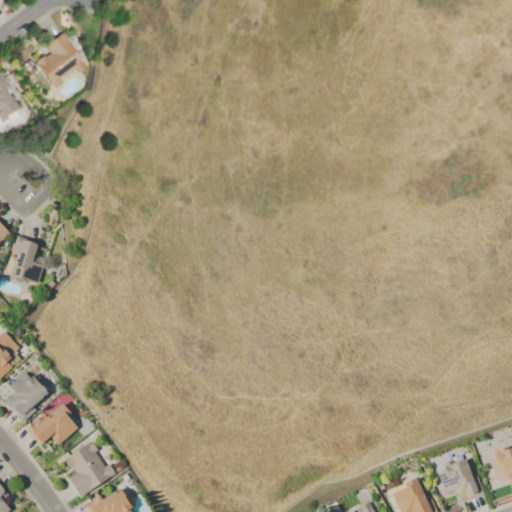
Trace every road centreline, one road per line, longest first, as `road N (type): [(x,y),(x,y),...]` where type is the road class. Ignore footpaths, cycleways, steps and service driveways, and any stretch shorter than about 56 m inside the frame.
road 1 (residential): [(55,511),(0,437),(54,4)]
road 2 (residential): [(0,186),(25,211),(44,192),(44,173),(0,163)]
